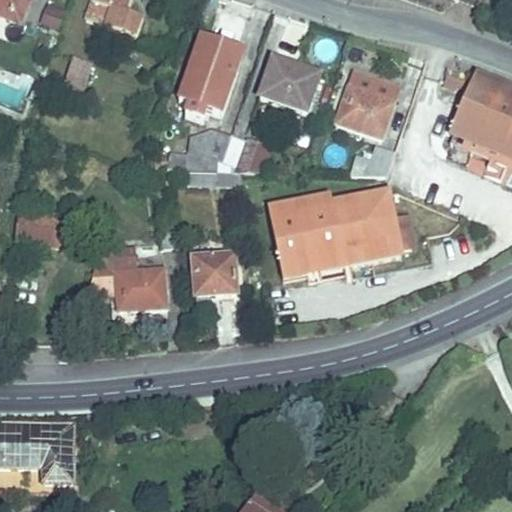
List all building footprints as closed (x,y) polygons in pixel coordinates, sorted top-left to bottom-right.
[(30,0),(0,0),(0,17),(11,22),(14,13),(24,17),(29,4),(30,0)] [(125,14),(130,0),(94,0),(86,23),(137,40),(144,21),(125,14)] [(61,31),(65,10),(45,7),(41,28),(61,31)] [(20,26),(24,17),(14,13),(11,22),(20,26)] [(221,120),(235,79),(224,76),(233,50),(202,39),(179,105),(221,120)] [(81,101),(92,68),(73,61),(62,95),(81,101)] [(307,118),(319,80),(273,64),(261,102),(307,118)] [(368,97),(373,84),(353,77),(349,90),(368,97)] [(465,92),(468,84),(448,77),(444,89),(457,93),(458,89),(465,92)] [(511,102),(503,99),(506,91),(476,79),(451,138),(455,139),(511,163),(511,102)] [(382,144),(395,106),(368,97),(349,90),(336,128),(382,144)] [(511,102),(511,93),(506,91),(503,99),(511,102)] [(205,159),(214,133),(194,126),(189,153),(205,159)] [(219,177),(232,140),(214,133),(205,159),(189,153),(189,176),(219,177)] [(511,163),(455,139),(451,149),(490,165),(490,164),(500,168),(500,169),(511,173),(511,163)] [(239,173),(248,146),(232,140),(219,177),(235,178),(235,172),(239,173)] [(258,178),(268,152),(248,146),(239,173),(258,178)] [(386,181),(395,156),(377,150),(372,164),(357,159),(351,180),(386,181)] [(500,169),(500,168),(490,164),(490,165),(487,171),(497,175),(500,169)] [(243,190),(241,178),(235,178),(219,177),(189,176),(188,188),(243,190)] [(401,254),(394,222),(389,196),(333,208),(331,201),(268,213),(281,274),(307,269),(304,253),(315,250),(318,267),(343,261),(345,273),(402,260),(401,254)] [(67,251),(72,220),(19,212),(15,245),(67,251)] [(416,251),(409,219),(394,222),(401,254),(416,251)] [(75,252),(79,220),(72,220),(67,251),(75,252)] [(178,252),(176,221),(160,222),(162,252),(178,252)] [(283,285),(345,273),(343,261),(318,267),(315,250),(304,253),(307,269),(281,274),(283,285)] [(167,313),(164,272),(137,275),(136,253),(102,256),(94,280),(116,278),(117,302),(118,316),(167,313)] [(237,299),(234,261),(194,264),(196,295),(212,293),(212,301),(237,299)] [(117,302),(116,278),(94,280),(86,304),(117,302)] [(213,307),(212,301),(212,293),(196,295),(197,309),(213,307)] [(72,488),(73,430),(0,429),(0,495),(72,495),(72,488)] [(272,511),(254,500),(248,509),(252,511),(272,511)]
